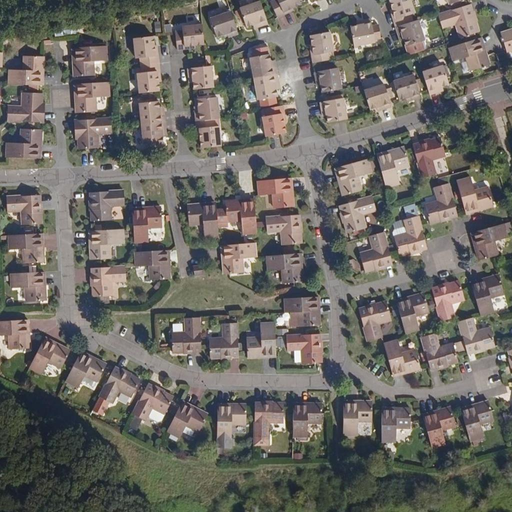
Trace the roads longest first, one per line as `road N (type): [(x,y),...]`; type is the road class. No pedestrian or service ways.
road 1 (residential): [(63,172),(67,319),(199,381),(313,381),(335,361)]
road 2 (residential): [(306,150),(511,86)]
road 3 (residential): [(306,150),(286,34),(372,0)]
road 4 (residential): [(335,361),(382,391),(433,393),(485,377)]
road 5 (residential): [(334,296),(306,150)]
road 6 (residential): [(445,247),(450,264),(334,296)]
road 7 (track): [(327,374),(327,511)]
road 8 (residential): [(54,46),(63,172)]
road 9 (residential): [(185,168),(306,150)]
